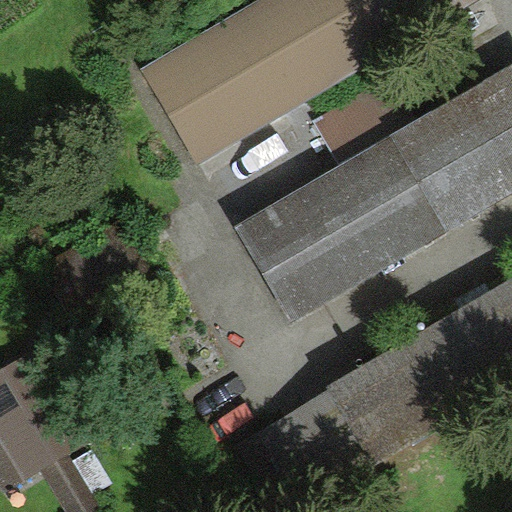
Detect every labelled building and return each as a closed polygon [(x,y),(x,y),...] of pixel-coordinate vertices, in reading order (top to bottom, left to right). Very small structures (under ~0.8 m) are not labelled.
[(258,0),(137,75),(199,174),(480,0),(258,0)] [(511,194),(511,66),(422,119),(343,166),(242,225),(298,320),(511,194)] [(396,75),(317,122),(343,166),(422,119),(396,75)] [(511,281),(229,445),(266,509),(362,454),(368,465),(511,382),(511,281)] [(59,511),(87,511),(125,490),(40,347),(0,370),(0,439),(26,483),(38,476),(59,511)]
